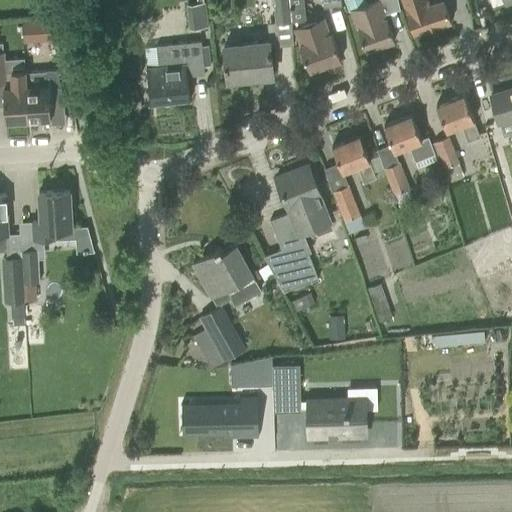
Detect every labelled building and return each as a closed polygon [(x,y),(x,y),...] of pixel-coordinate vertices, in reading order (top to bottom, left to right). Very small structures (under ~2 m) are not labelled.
[(196,0),(197,3),(186,5),(189,29),(208,27),(204,2),(203,2),(202,0),(196,0)] [(271,0),(274,22),(290,21),(287,0),(271,0)] [(344,0),(348,11),(350,10),(365,50),(394,40),(386,18),(385,18),(379,0),(374,0),(366,3),(364,0),(344,0)] [(402,0),(404,7),(403,7),(413,34),(450,21),(443,0),(442,0),(428,5),(426,0),(402,0)] [(50,18),(36,19),(37,40),(51,39),(50,18)] [(294,32),(302,52),(308,71),(340,59),(331,34),(328,35),(323,21),(294,32)] [(146,72),(150,103),(151,103),(151,101),(188,98),(188,99),(189,99),(186,76),(203,74),(200,42),(144,47),(146,72)] [(223,46),(225,60),(227,80),(272,75),(268,42),(223,46)] [(44,71),(25,72),(24,72),(27,119),(50,118),(49,100),(63,99),(56,69),(44,70),(44,71)] [(24,72),(25,72),(25,70),(10,70),(11,87),(2,88),(4,121),(27,119),(24,72)] [(511,88),(490,95),(498,122),(511,118),(511,88)] [(435,105),(443,123),(445,130),(460,125),(466,141),(478,136),(472,120),(473,120),(463,94),(435,105)] [(383,125),(391,144),(393,151),(407,145),(413,162),(434,154),(427,137),(421,140),(411,114),(383,125)] [(374,178),(368,161),(369,160),(359,135),(331,146),(341,171),(356,166),(362,183),(374,178)] [(434,141),(444,168),(447,176),(461,171),(458,163),(448,136),(434,141)] [(492,149),(496,176),(503,175),(499,148),(492,149)] [(408,189),(398,162),(384,167),(394,194),(408,189)] [(290,211),(269,220),(281,249),(263,256),(283,292),(317,278),(307,252),(294,257),(290,246),(303,241),(301,238),(304,237),(302,231),(314,226),(311,221),(326,215),(318,194),(308,168),(293,174),(291,170),(275,176),(287,206),(288,206),(290,211)] [(347,184),(332,190),(344,220),(359,214),(347,184)] [(39,220),(32,221),(33,238),(55,236),(55,228),(71,227),(70,214),(74,213),(71,200),(69,200),(69,190),(38,192),(39,220)] [(86,225),(74,226),(75,251),(93,250),(86,225)] [(503,234),(494,237),(496,246),(505,244),(503,234)] [(219,247),(192,263),(212,298),(225,291),(230,299),(233,304),(260,289),(252,275),(244,261),(234,243),(232,245),(232,246),(222,251),(219,247)] [(20,250),(20,257),(21,257),(22,283),(23,283),(34,282),(39,282),(37,249),(20,250)] [(475,250),(468,252),(474,267),(480,265),(475,250)] [(21,257),(20,257),(2,258),(4,301),(24,300),(23,283),(22,283),(21,257)] [(35,299),(34,282),(23,283),(24,300),(35,299)] [(367,288),(377,320),(391,316),(380,283),(367,288)] [(245,348),(220,304),(197,317),(204,328),(192,335),(210,367),(245,348)] [(343,315),(328,315),(328,338),(344,337),(343,315)] [(23,317),(12,317),(12,325),(23,325),(23,317)] [(310,345),(311,365),(330,364),(329,344),(310,345)] [(252,360),(229,365),(230,386),(253,386),(252,360)] [(308,420),(308,434),(368,433),(367,398),(296,399),(296,380),(270,381),(271,421),(308,420)] [(236,401),(189,402),(190,432),(228,431),(228,436),(254,436),(253,395),(236,396),(236,401)]
